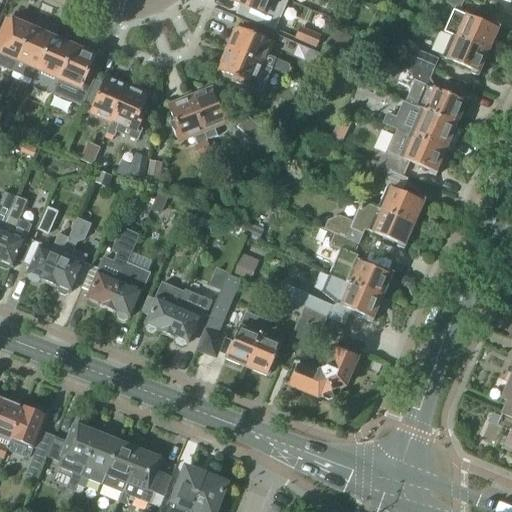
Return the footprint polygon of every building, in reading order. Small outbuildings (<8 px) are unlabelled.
[(232,0),(232,3),(267,18),(270,19),(276,6),(278,0),(232,0)] [(449,0),(447,5),(460,11),(464,0),(449,0)] [(492,27),(453,11),(444,33),(489,52),(500,27),(493,24),(492,27)] [(0,68),(11,73),(30,30),(10,21),(8,20),(0,39),(0,68)] [(228,51),(270,70),(284,76),(288,67),(265,57),(271,43),(265,41),(269,33),(246,23),(243,31),(237,28),(228,51)] [(295,41),(316,50),(322,36),(301,28),(295,41)] [(30,30),(11,73),(32,82),(51,38),(30,30)] [(452,37),(443,58),(443,59),(473,72),(471,75),(478,78),(489,52),(444,33),(452,37)] [(33,83),(31,87),(43,92),(52,96),(72,48),(51,38),(32,82),(33,83)] [(72,48),(52,96),(82,108),(98,70),(91,67),(95,57),(72,48)] [(219,72),(235,79),(234,83),(260,94),(270,70),(228,51),(219,72)] [(408,63),(412,65),(412,64),(433,73),(438,61),(414,51),(408,63)] [(411,76),(414,85),(406,103),(458,125),(468,101),(461,98),(460,101),(433,89),(434,87),(431,82),(429,81),(433,73),(412,64),(412,65),(407,75),(411,76)] [(104,79),(88,115),(110,125),(126,88),(104,79)] [(110,125),(107,132),(115,135),(136,144),(142,132),(138,130),(144,115),(141,114),(148,97),(126,88),(110,125)] [(212,90),(189,99),(210,153),(211,153),(206,140),(217,136),(213,126),(228,120),(217,93),(213,94),(212,90)] [(189,99),(168,108),(174,124),(171,126),(178,145),(194,139),(197,146),(193,148),(198,160),(211,155),(210,153),(189,99)] [(458,125),(406,103),(405,102),(397,120),(388,116),(384,125),(395,130),(409,136),(446,152),(458,125)] [(17,118),(8,114),(3,127),(12,131),(17,118)] [(259,149),(269,139),(247,117),(237,128),(259,149)] [(340,120),(329,143),(338,147),(349,124),(340,120)] [(436,177),(446,152),(409,136),(395,130),(384,155),(382,154),(377,166),(390,172),(396,160),(399,159),(406,162),(406,161),(430,171),(428,174),(436,177)] [(37,147),(19,140),(15,152),(33,159),(37,147)] [(121,165),(116,176),(143,186),(147,161),(135,159),(131,169),(121,165)] [(148,162),(145,187),(159,189),(162,164),(148,162)] [(377,166),(372,178),(385,184),(390,173),(390,172),(377,166)] [(388,184),(378,210),(415,225),(425,200),(388,184)] [(0,237),(8,220),(11,221),(15,213),(12,211),(17,198),(16,199),(5,193),(0,205),(0,204),(0,237)] [(157,195),(151,210),(162,215),(168,199),(157,195)] [(8,220),(0,237),(0,262),(0,263),(0,262),(0,267),(0,269),(6,271),(10,270),(11,267),(13,268),(26,238),(31,228),(20,223),(28,203),(17,198),(12,211),(15,213),(11,221),(8,220)] [(324,229),(335,234),(359,244),(365,231),(398,245),(397,248),(404,251),(415,225),(378,210),(362,203),(353,223),(339,217),(327,221),(324,229)] [(217,219),(189,207),(183,222),(211,234),(217,219)] [(46,209),(37,232),(48,236),(58,213),(46,209)] [(59,288),(58,290),(59,294),(65,297),(69,295),(70,293),(72,294),(85,264),(84,264),(87,257),(74,251),(76,245),(84,241),(91,225),(77,219),(68,239),(69,239),(50,284),(59,288)] [(263,231),(247,225),(242,237),(258,244),(263,231)] [(99,270),(86,300),(88,301),(87,303),(88,307),(94,309),(98,308),(99,306),(108,310),(128,265),(139,238),(122,231),(113,252),(115,256),(117,257),(114,264),(103,259),(99,270)] [(340,251),(329,276),(345,283),(383,299),(394,274),(385,270),(384,273),(356,262),(358,257),(355,255),(359,244),(335,234),(329,247),(340,251)] [(35,284),(39,283),(40,280),(50,284),(69,239),(68,239),(58,235),(52,249),(40,244),(27,274),(29,275),(28,277),(29,281),(35,284)] [(233,276),(247,282),(255,263),(240,257),(233,276)] [(128,265),(108,310),(117,314),(116,316),(118,320),(124,322),(127,321),(128,319),(130,320),(144,289),(150,275),(128,265)] [(216,273),(209,289),(220,294),(220,292),(226,277),(216,273)] [(305,308),(327,317),(327,319),(344,327),(351,311),(366,318),(365,321),(372,324),(383,299),(345,283),(329,276),(322,294),(336,305),(332,307),(308,297),(303,307),(305,308)] [(214,308),(209,320),(223,325),(240,283),(226,277),(220,292),(214,308)] [(152,335),(156,334),(157,331),(167,336),(184,299),(182,298),(185,294),(161,283),(156,295),(157,295),(144,325),(146,326),(146,328),(147,332),(152,335)] [(176,339),(175,341),(176,345),(182,348),(186,347),(187,344),(189,345),(202,315),(188,309),(191,302),(184,299),(167,336),(176,339)] [(287,316),(299,321),(300,321),(301,319),(305,308),(303,307),(303,308),(292,304),(287,316)] [(301,319),(313,324),(313,327),(322,330),(327,319),(327,317),(305,308),(301,319)] [(300,321),(299,321),(290,343),(302,348),(311,326),(313,327),(313,324),(301,319),(300,321)] [(241,326),(226,361),(246,369),(260,334),(241,326)] [(260,334),(246,369),(267,378),(281,343),(284,337),(264,328),(262,335),(260,334)] [(208,331),(203,344),(200,350),(215,356),(223,337),(208,331)] [(323,370),(330,391),(333,400),(339,397),(342,391),(344,390),(359,354),(335,345),(325,369),(323,370)] [(287,386),(320,400),(323,399),(329,401),(333,400),(330,391),(323,370),(319,371),(295,361),(285,385),(287,385),(287,386)] [(511,375),(502,400),(507,402),(501,415),(511,419),(511,375)] [(0,408),(0,460),(2,462),(6,452),(5,451),(22,410),(3,402),(0,408)] [(22,410),(5,451),(6,452),(28,461),(45,418),(23,409),(23,410),(22,410)] [(511,454),(511,426),(502,450),(511,454)] [(79,480),(97,436),(75,427),(58,469),(72,475),(69,484),(75,486),(78,480),(79,480)] [(55,437),(43,433),(34,455),(46,460),(55,437)] [(88,482),(101,487),(118,445),(97,436),(79,480),(77,486),(85,489),(88,482)] [(122,495),(139,453),(118,445),(101,487),(122,495)] [(157,472),(161,462),(139,453),(122,495),(123,495),(119,503),(127,507),(130,498),(149,506),(154,494),(163,498),(171,478),(157,472)] [(185,471),(168,511),(191,511),(205,479),(185,471)] [(191,511),(215,511),(226,487),(205,479),(191,511)]
